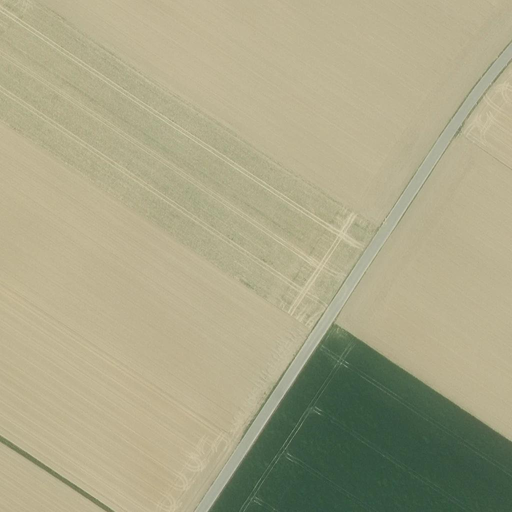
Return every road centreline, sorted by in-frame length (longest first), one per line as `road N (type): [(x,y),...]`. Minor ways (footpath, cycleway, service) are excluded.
road 1 (unclassified): [(200,511),(477,91),(511,51)]
road 2 (track): [(103,511),(0,443)]
